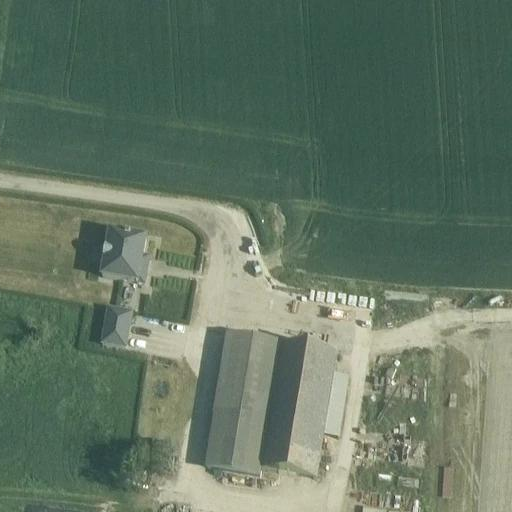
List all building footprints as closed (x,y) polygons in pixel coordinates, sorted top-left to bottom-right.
[(106,262),(103,280),(145,287),(145,286),(139,285),(140,276),(146,277),(150,260),(143,259),(146,241),(111,234),(108,252),(106,251),(104,262),(106,262)] [(126,351),(133,315),(109,311),(102,347),(126,351)] [(226,338),(206,469),(258,477),(259,474),(259,473),(318,483),(339,356),(335,355),(226,338)] [(152,439),(151,450),(167,452),(168,440),(152,439)] [(366,484),(386,486),(387,474),(367,472),(366,484)]
